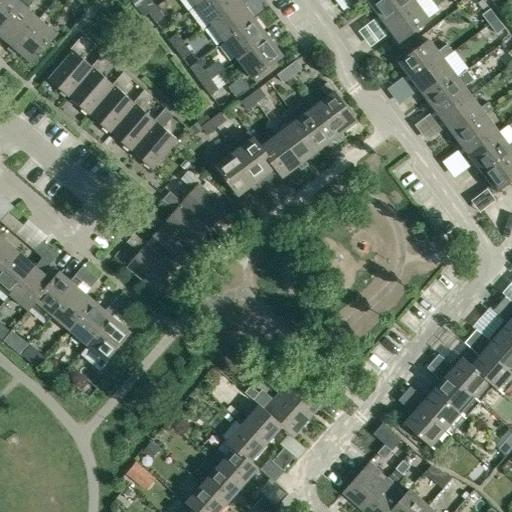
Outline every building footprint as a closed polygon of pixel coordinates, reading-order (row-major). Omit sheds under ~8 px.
[(0,0),(0,26),(22,0),(0,0)] [(30,0),(22,0),(0,26),(0,34),(11,44),(7,49),(11,52),(39,20),(27,9),(33,2),(30,0)] [(145,0),(141,4),(148,13),(156,7),(150,0),(145,0)] [(203,0),(197,5),(211,23),(241,0),(203,0)] [(246,0),(241,0),(211,23),(224,41),(254,19),(243,4),(247,1),(246,0)] [(378,0),(371,5),(382,20),(377,24),(380,27),(414,1),(412,0),(378,0)] [(428,20),(414,1),(380,27),(383,31),(387,27),(399,42),(428,20)] [(156,7),(148,13),(155,23),(163,16),(156,7)] [(482,15),(489,24),(496,18),(489,9),(482,15)] [(496,18),(489,24),(496,34),(503,28),(496,18)] [(254,19),(224,41),(239,61),(272,34),(269,30),(265,34),(254,19)] [(39,20),(11,52),(14,55),(18,50),(33,62),(57,34),(39,20)] [(168,40),(175,49),(183,43),(176,34),(168,40)] [(272,34),(239,61),(252,78),(282,56),(270,41),(275,37),(272,34)] [(47,79),(68,97),(93,69),(91,67),(78,56),(89,44),(81,36),(70,50),(71,51),(47,79)] [(406,81),(409,85),(442,59),(428,40),(399,62),(411,78),(406,81)] [(183,43),(175,49),(183,59),(190,53),(183,43)] [(68,97),(89,115),(114,86),(112,85),(99,74),(110,62),(102,54),(91,67),(93,69),(68,97)] [(456,78),(442,59),(409,85),(411,88),(416,85),(427,100),(456,78)] [(286,68),(292,76),(302,68),(296,61),(286,68)] [(283,83),(292,76),(286,68),(277,75),(283,83)] [(196,76),(203,85),(211,80),(203,70),(196,76)] [(464,72),(456,78),(427,100),(438,114),(433,118),(436,121),(470,96),(461,83),(468,78),(464,72)] [(89,115),(110,133),(135,105),(133,103),(120,92),(131,79),(123,73),(112,85),(114,86),(89,115)] [(218,89),(211,80),(203,85),(210,95),(218,89)] [(325,98),(315,106),(341,140),(344,137),(341,132),(356,121),(327,82),(318,89),(325,98)] [(250,95),(256,103),(265,96),(259,88),(250,95)] [(110,133),(132,151),(156,123),(154,121),(141,110),(152,97),(144,90),(133,103),(135,105),(110,133)] [(256,103),(250,95),(240,102),(246,110),(256,103)] [(479,108),(470,96),(436,121),(438,125),(443,121),(454,136),(484,114),(491,108),(487,102),(479,108)] [(341,140),(315,106),(297,119),(319,149),(334,138),(337,143),(341,140)] [(154,121),(156,123),(132,151),(153,170),(178,141),(162,128),(173,115),(165,108),(154,121)] [(211,120),(217,128),(226,121),(220,113),(211,120)] [(497,133),(484,114),(454,136),(466,151),(461,154),(463,158),(497,133)] [(297,119),(279,133),(304,167),(308,165),(304,160),(319,149),(297,119)] [(217,128),(211,120),(201,127),(207,135),(217,128)] [(245,144),(235,151),(260,185),(264,183),(267,187),(281,177),(252,138),(253,137),(248,130),(240,137),(245,144)] [(281,177),(282,177),(297,165),(301,170),(304,167),(279,133),(261,147),(253,137),(252,138),(281,177)] [(482,173),(511,149),(511,140),(506,145),(497,133),(463,158),(466,162),(471,158),(482,173)] [(511,149),(482,173),(493,187),(488,191),(491,195),(511,179),(511,149)] [(260,185),(235,151),(216,166),(238,195),(253,183),(256,188),(260,185)] [(181,205),(209,229),(227,208),(199,183),(200,182),(187,171),(180,179),(193,190),(182,203),(181,205)] [(162,226),(191,250),(209,229),(181,205),(182,203),(169,192),(162,200),(175,211),(164,224),(162,226)] [(0,222),(8,228),(16,219),(8,213),(0,222)] [(152,213),(145,221),(157,232),(146,245),(144,247),(173,272),(191,250),(162,226),(164,224),(152,213)] [(23,226),(16,219),(8,228),(15,234),(17,233),(23,226)] [(173,272),(144,247),(146,245),(133,234),(126,242),(139,253),(126,268),(155,293),(173,272)] [(0,271),(17,252),(0,237),(0,271)] [(42,258),(50,249),(42,242),(35,251),(42,258)] [(50,249),(42,258),(50,264),(58,255),(50,249)] [(34,267),(17,252),(0,271),(0,286),(10,295),(34,267)] [(51,282),(34,267),(10,295),(27,310),(35,301),(51,282)] [(75,276),(82,282),(90,273),(83,267),(75,276)] [(59,273),(51,282),(35,301),(53,316),(77,288),(59,273)] [(90,288),(98,279),(90,273),(82,282),(90,288)] [(95,303),(77,288),(53,316),(70,331),(95,303)] [(95,303),(70,331),(88,346),(112,318),(117,312),(124,303),(117,296),(110,305),(105,312),(95,303)] [(511,302),(505,297),(499,304),(511,315),(511,302)] [(132,309),(124,303),(117,312),(124,318),(132,309)] [(511,315),(499,304),(493,311),(507,324),(499,333),(511,344),(511,315)] [(130,333),(112,318),(88,346),(106,361),(130,333)] [(511,344),(499,333),(492,342),(476,330),(470,336),(485,349),(511,373),(511,344)] [(511,373),(485,349),(470,336),(464,343),(478,357),(471,365),(489,381),(494,386),(498,389),(503,394),(511,383),(511,373)] [(46,359),(39,353),(30,363),(36,369),(46,359)] [(489,381),(471,365),(462,357),(454,367),(438,354),(432,361),(447,374),(474,398),(480,403),(494,386),(489,381)] [(460,414),(465,419),(480,403),(474,398),(447,374),(432,361),(426,368),(441,382),(433,390),(460,414)] [(265,369),(259,376),(267,384),(273,377),(265,369)] [(283,395),(310,418),(326,400),(299,377),(292,384),(289,381),(279,391),(283,395)] [(250,386),(244,393),(253,400),(258,394),(250,386)] [(451,435),(465,419),(460,414),(433,390),(425,399),(410,387),(404,394),(419,407),(445,430),(451,435)] [(419,407),(404,394),(398,401),(412,414),(404,424),(430,447),(436,452),(451,435),(445,430),(419,407)] [(273,398),(263,409),(282,426),(294,436),(310,418),(283,395),(276,402),(273,398)] [(282,426),(263,409),(259,405),(243,424),(266,444),(282,426)] [(243,424),(227,442),(234,448),(251,462),(266,444),(243,424)] [(392,451),(402,441),(382,424),(373,435),(385,445),(392,451)] [(506,456),(511,448),(511,431),(509,428),(494,445),(506,456)] [(384,460),(392,451),(385,445),(377,454),(384,460)] [(258,468),(251,462),(234,448),(218,466),(242,486),(258,468)] [(284,448),(278,455),(288,464),(294,458),(284,448)] [(288,464),(278,455),(272,462),(282,471),(288,464)] [(402,461),(395,469),(402,475),(409,467),(402,461)] [(155,478),(135,462),(126,474),(145,490),(155,478)] [(369,463),(342,493),(361,509),(384,482),(378,477),(381,473),(369,463)] [(218,466),(202,484),(226,504),(242,486),(218,466)] [(451,478),(441,472),(434,480),(442,488),(451,478)] [(384,482),(361,509),(364,511),(389,511),(401,498),(396,493),(399,489),(387,478),(384,482)] [(198,511),(219,511),(226,504),(202,484),(187,502),(194,508),(198,511)] [(401,498),(389,511),(421,511),(427,505),(409,490),(401,498)] [(263,495),(258,502),(268,511),(274,504),(263,495)] [(266,511),(268,511),(258,502),(252,508),(256,511),(266,511)]
